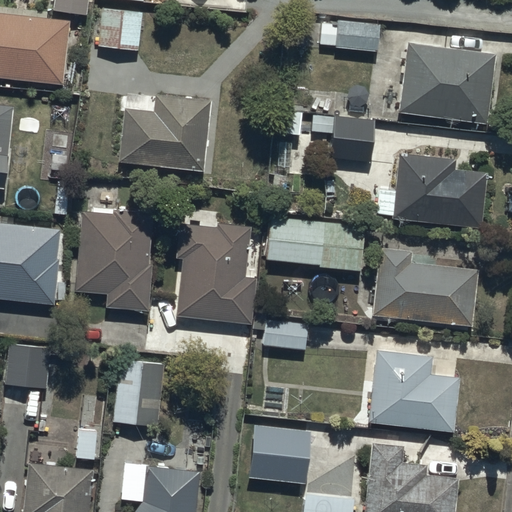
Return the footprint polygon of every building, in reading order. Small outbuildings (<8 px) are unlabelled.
[(52,0),(51,7),(87,11),(87,0),(52,0)] [(140,9),(101,5),(98,44),(137,48),(140,9)] [(0,73),(63,80),(69,16),(0,9),(0,73)] [(330,20),(320,19),(319,42),(377,46),(378,20),(330,17),(330,20)] [(494,49),(406,38),(397,109),(486,120),(494,49)] [(124,104),(118,157),(203,167),(211,95),(155,89),(153,107),(124,104)] [(0,183),(6,184),(13,103),(0,101),(0,183)] [(301,107),(279,105),(276,157),(290,158),(291,130),(299,130),(301,107)] [(374,116),(316,110),(314,132),(332,134),(330,155),(370,159),(374,116)] [(395,187),(377,186),(376,211),(391,212),(391,216),(483,220),(485,166),(455,165),(456,153),(396,151),(395,187)] [(114,208),(81,206),(75,287),(107,289),(105,304),(148,306),(151,260),(148,259),(151,208),(115,206),(114,208)] [(363,220),(266,213),(263,256),(319,260),(319,264),(360,267),(363,220)] [(60,224),(0,218),(0,294),(54,300),(59,254),(57,254),(60,224)] [(181,255),(176,312),(250,319),(255,273),(245,272),(250,221),(215,218),(214,222),(180,219),(176,255),(181,255)] [(378,242),(371,311),(472,322),(478,264),(410,257),(411,246),(378,242)] [(266,310),(254,310),(253,326),(263,327),(262,344),(305,346),(307,318),(266,316),(266,310)] [(48,342),(7,339),(5,382),(46,385),(48,352),(63,353),(64,338),(48,337),(48,342)] [(375,346),(368,418),(453,426),(459,372),(430,369),(432,352),(375,346)] [(115,356),(110,419),(159,423),(163,360),(115,356)] [(308,427),(252,421),(247,472),(303,478),(308,427)] [(77,424),(75,453),(95,455),(97,426),(77,424)] [(403,445),(370,442),(363,511),(453,511),(457,476),(424,473),(425,464),(401,462),(403,445)] [(86,511),(92,464),(27,457),(20,511),(86,511)] [(139,497),(127,511),(194,511),(199,466),(124,459),(120,495),(139,497)] [(350,511),(352,495),(302,491),(301,511),(350,511)]
